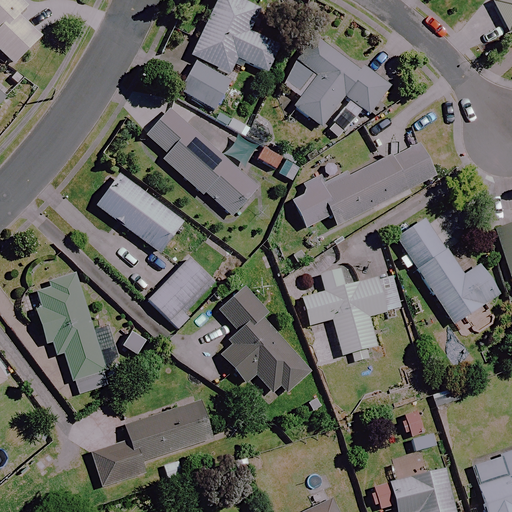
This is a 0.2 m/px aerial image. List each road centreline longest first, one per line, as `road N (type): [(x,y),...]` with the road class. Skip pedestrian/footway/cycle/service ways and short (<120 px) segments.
road 1 (residential): [(0,195),(75,114),(137,0)]
road 2 (residential): [(377,0),(510,134)]
